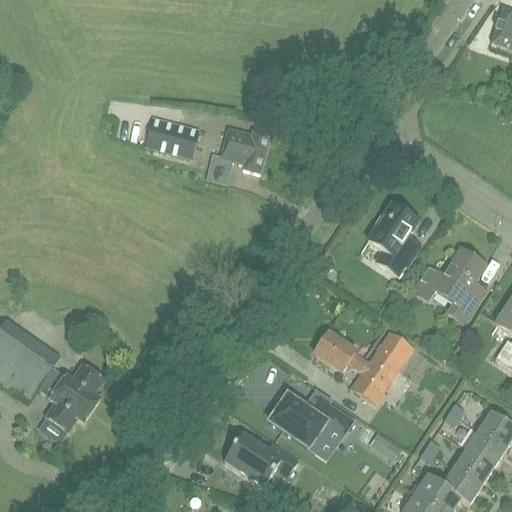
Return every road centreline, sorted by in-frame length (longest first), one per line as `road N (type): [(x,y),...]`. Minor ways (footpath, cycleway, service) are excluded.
road 1 (tertiary): [(106,511),(372,131)]
road 2 (residential): [(511,222),(372,131)]
road 3 (tertiary): [(372,131),(463,0)]
